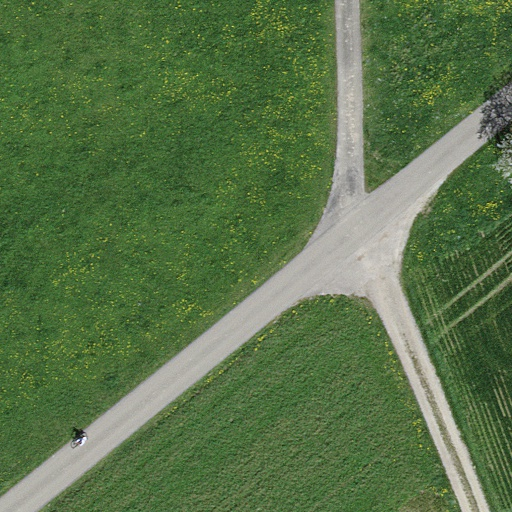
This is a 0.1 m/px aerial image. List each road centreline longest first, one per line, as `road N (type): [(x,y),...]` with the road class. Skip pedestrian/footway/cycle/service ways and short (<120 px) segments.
road 1 (unclassified): [(12,511),(511,101)]
road 2 (track): [(458,511),(351,233)]
road 3 (track): [(342,0),(351,233)]
